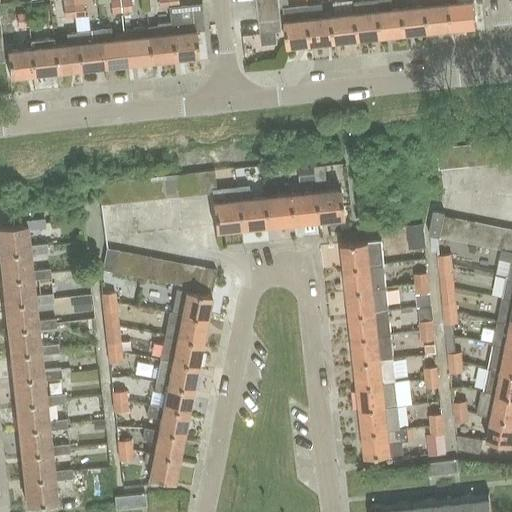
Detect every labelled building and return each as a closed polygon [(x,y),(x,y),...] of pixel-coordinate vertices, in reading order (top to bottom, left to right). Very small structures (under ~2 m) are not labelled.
[(82,0),(66,0),(63,0),(65,19),(85,17),(82,0)] [(132,11),(131,0),(110,0),(112,13),(132,11)] [(157,0),(159,9),(179,7),(178,0),(157,0)] [(278,0),(261,0),(257,0),(258,11),(280,9),(280,8),(278,0)] [(287,0),(278,0),(280,8),(284,7),(284,9),(285,20),(286,30),(286,31),(288,47),(311,44),(307,5),(288,7),(287,0)] [(377,0),(373,0),(355,2),(356,13),(358,39),(382,37),(379,10),(377,0)] [(391,0),(377,0),(379,10),(382,37),(405,34),(403,8),(392,9),(391,0)] [(449,0),(426,0),(427,5),(429,31),(453,29),(450,3),(449,0)] [(457,0),(458,2),(450,3),(453,29),(476,26),(474,0),(473,0),(472,0),(457,0)] [(323,4),(307,5),(311,44),(335,42),(332,15),(324,16),(323,4)] [(427,5),(403,8),(405,34),(429,31),(427,5)] [(280,9),(258,11),(259,23),(281,20),(280,9)] [(38,27),(37,13),(26,14),(28,28),(38,27)] [(356,13),(332,15),(335,42),(358,39),(356,13)] [(26,14),(17,15),(19,29),(28,28),(26,14)] [(171,32),(174,59),(197,56),(195,30),(194,20),(170,23),(171,32)] [(281,20),(259,23),(260,34),(282,32),(281,20)] [(150,61),(174,59),(171,32),(170,23),(158,24),(158,26),(147,27),(150,61)] [(127,64),(150,61),(147,27),(142,28),(140,27),(134,28),(133,29),(123,30),(124,37),(127,64)] [(127,64),(124,37),(111,39),(110,29),(99,30),(103,66),(127,64)] [(79,69),(103,66),(99,30),(76,32),(79,69)] [(56,71),(79,69),(76,32),(66,34),(67,44),(53,45),(56,71)] [(32,74),(56,71),(53,45),(30,48),(32,74)] [(8,77),(32,74),(30,48),(6,50),(8,77)] [(506,163),(504,142),(493,143),(495,164),(506,163)] [(495,164),(493,143),(482,144),(485,165),(495,164)] [(485,165),(482,144),(471,145),(474,167),(485,165)] [(474,167),(471,145),(460,146),(463,168),(474,167)] [(463,168),(460,146),(450,147),(452,169),(463,168)] [(452,169),(450,147),(437,149),(439,170),(452,169)] [(323,167),(311,168),(313,184),(325,183),(323,167)] [(211,194),(209,172),(197,173),(199,195),(211,194)] [(199,195),(197,173),(186,174),(189,196),(199,195)] [(189,196),(186,174),(175,175),(178,198),(189,196)] [(178,198),(175,175),(164,177),(167,199),(178,198)] [(167,199),(164,177),(153,178),(156,200),(167,199)] [(156,200),(153,178),(142,179),(145,201),(156,200)] [(145,201),(142,179),(131,180),(134,202),(145,201)] [(134,202),(131,180),(120,181),(123,203),(134,202)] [(123,203),(120,181),(110,182),(112,205),(123,203)] [(112,205),(110,182),(98,184),(100,206),(112,205)] [(267,227),(263,197),(250,198),(249,186),(236,187),(238,200),(241,230),(267,227)] [(318,221),(343,219),(340,189),(315,192),(318,221)] [(292,224),(318,221),(315,192),(288,194),(292,224)] [(267,227),(292,224),(288,194),(263,197),(267,227)] [(216,232),(241,230),(238,200),(212,202),(216,232)] [(430,226),(428,235),(429,235),(437,237),(440,237),(444,216),(445,214),(444,214),(433,211),(430,226)] [(444,216),(440,237),(452,240),(456,218),(444,216)] [(456,218),(452,240),(463,242),(467,221),(456,218)] [(25,225),(0,227),(0,253),(29,250),(28,247),(27,231),(45,229),(44,219),(25,221),(25,225)] [(467,221),(463,242),(473,244),(478,223),(467,221)] [(478,223),(473,244),(484,247),(489,225),(478,223)] [(489,225),(484,247),(495,249),(499,227),(489,225)] [(423,226),(408,227),(410,249),(425,248),(423,226)] [(499,227),(495,249),(503,250),(506,251),(510,229),(499,227)] [(344,269),(385,265),(382,240),(341,245),(344,269)] [(29,250),(0,253),(0,259),(2,278),(32,275),(31,272),(29,256),(47,253),(46,245),(28,247),(29,250)] [(117,250),(106,248),(102,271),(113,273),(117,250)] [(128,253),(117,250),(113,273),(124,275),(128,253)] [(511,252),(506,251),(503,250),(501,261),(511,263),(509,276),(511,276),(511,252)] [(453,264),(451,252),(437,254),(439,266),(453,264)] [(139,255),(128,253),(124,275),(135,277),(139,255)] [(150,257),(139,255),(135,277),(145,280),(150,257)] [(161,259),(150,257),(145,280),(156,282),(161,259)] [(171,261),(161,259),(156,282),(167,284),(171,261)] [(182,264),(171,261),(167,284),(178,286),(182,264)] [(193,266),(182,264),(178,286),(188,288),(193,266)] [(442,290),(455,289),(453,264),(439,266),(442,290)] [(374,288),(387,287),(385,265),(344,269),(347,292),(374,289),(374,288)] [(203,268),(193,266),(188,288),(199,290),(203,268)] [(216,270),(203,268),(199,290),(211,293),(216,270)] [(32,275),(2,278),(5,304),(34,301),(34,296),(32,280),(51,279),(49,270),(31,272),(32,275)] [(429,283),(428,273),(414,274),(416,285),(429,283)] [(511,301),(511,277),(507,276),(502,300),(511,301)] [(429,283),(416,285),(417,294),(430,292),(429,283)] [(349,315),(389,311),(387,287),(374,288),(374,289),(347,292),(349,315)] [(207,321),(212,297),(176,289),(171,314),(207,321)] [(445,315),(458,313),(455,289),(442,290),(445,315)] [(114,303),(113,294),(99,295),(100,305),(114,303)] [(34,301),(5,304),(7,329),(37,326),(37,321),(35,305),(53,304),(52,295),(34,296),(34,301)] [(90,298),(75,299),(76,311),(91,310),(90,298)] [(511,324),(511,301),(502,300),(497,322),(511,324)] [(114,303),(100,305),(103,329),(117,328),(114,303)] [(422,331),(436,329),(434,307),(420,309),(422,331)] [(352,339),(392,334),(389,311),(349,315),(352,339)] [(207,321),(171,314),(169,313),(164,337),(202,344),(207,321)] [(458,313),(445,315),(446,324),(459,322),(458,313)] [(37,326),(7,329),(10,354),(40,351),(39,347),(38,331),(55,329),(54,320),(37,321),(37,326)] [(511,348),(511,324),(497,322),(493,345),(511,348)] [(117,328),(103,329),(105,354),(119,353),(117,328)] [(422,331),(423,343),(437,341),(436,329),(422,331)] [(354,362),(394,358),(392,334),(352,339),(354,362)] [(197,368),(202,344),(164,337),(160,360),(197,368)] [(40,351),(10,354),(13,379),(43,376),(42,372),(40,355),(58,353),(57,345),(39,347),(40,351)] [(435,345),(425,346),(426,354),(436,353),(435,345)] [(511,372),(511,348),(493,345),(488,368),(511,372)] [(119,353),(105,354),(106,364),(120,362),(119,353)] [(462,354),(448,355),(450,375),(464,374),(462,354)] [(357,386),(406,380),(397,381),(394,358),(354,362),(357,386)] [(193,391),(197,368),(160,360),(155,383),(193,391)] [(441,377),(440,368),(426,370),(427,378),(441,377)] [(511,396),(511,372),(488,368),(483,391),(482,390),(482,391),(511,396)] [(43,376),(13,379),(15,404),(46,401),(45,397),(43,381),(61,379),(59,370),(42,372),(43,376)] [(427,378),(428,389),(442,388),(441,377),(427,378)] [(360,410),(386,407),(386,406),(409,403),(406,380),(357,386),(360,410)] [(188,414),(193,391),(155,383),(153,392),(165,394),(162,409),(188,414)] [(511,421),(511,396),(482,391),(477,413),(492,416),(492,417),(511,421)] [(112,403),(127,402),(126,392),(111,393),(112,403)] [(46,401),(15,404),(18,430),(48,426),(47,422),(46,405),(63,404),(62,395),(45,397),(46,401)] [(127,402),(112,403),(113,413),(128,412),(127,402)] [(469,412),(468,402),(453,403),(454,413),(469,412)] [(362,433),(400,429),(398,405),(386,407),(360,410),(362,433)] [(188,414),(162,409),(148,406),(146,416),(160,419),(157,432),(183,437),(188,414)] [(454,413),(455,423),(470,422),(469,412),(454,413)] [(443,414),(430,415),(431,425),(444,424),(443,414)] [(511,444),(511,421),(492,417),(487,440),(511,444)] [(104,419),(93,421),(94,430),(105,429),(104,419)] [(48,426),(18,430),(21,455),(51,451),(50,447),(49,431),(66,429),(65,420),(47,422),(48,426)] [(432,436),(428,436),(430,454),(447,453),(444,424),(431,425),(432,436)] [(183,437),(157,432),(143,429),(141,440),(155,443),(153,455),(179,460),(183,437)] [(362,433),(365,456),(398,453),(400,440),(402,440),(400,429),(362,433)] [(457,434),(458,448),(480,452),(483,438),(457,434)] [(132,451),(131,440),(116,442),(118,452),(132,451)] [(51,451),(21,455),(23,480),(54,477),(53,471),(52,455),(69,454),(68,445),(50,447),(51,451)] [(119,462),(133,461),(132,451),(118,452),(119,462)] [(179,460),(153,455),(145,453),(143,464),(151,465),(148,478),(174,483),(179,460)] [(459,471),(458,459),(428,462),(429,475),(459,471)] [(54,477),(23,480),(26,505),(56,502),(54,480),(71,479),(71,470),(53,471),(54,477)] [(370,511),(490,511),(489,493),(370,506),(370,511)] [(120,496),(121,509),(146,507),(145,494),(120,496)]
